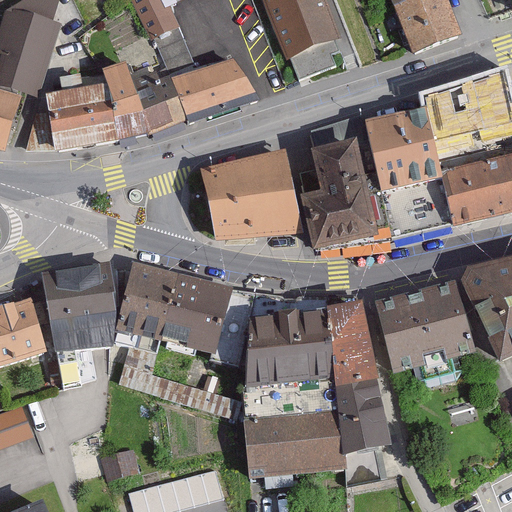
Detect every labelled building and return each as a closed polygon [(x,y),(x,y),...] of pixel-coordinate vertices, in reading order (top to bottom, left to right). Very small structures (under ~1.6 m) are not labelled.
[(156,40),(182,28),(177,16),(186,10),(203,3),(201,0),(128,0),(149,43),(156,40)] [(210,0),(203,3),(186,10),(196,35),(253,11),(248,0),(210,0)] [(271,0),(302,83),(340,69),(337,62),(335,56),(343,53),(323,0),(271,0)] [(395,0),(399,9),(423,0),(395,0)] [(423,0),(399,9),(415,54),(463,36),(448,0),(423,0)] [(0,66),(0,85),(38,97),(60,24),(16,12),(0,66)] [(200,73),(182,28),(156,40),(171,74),(173,80),(200,73)] [(171,74),(139,85),(130,62),(106,71),(109,87),(120,142),(189,122),(173,80),(171,74)] [(200,73),(173,80),(189,122),(227,109),(262,97),(239,62),(200,73)] [(429,111),(443,174),(511,158),(511,106),(505,78),(426,97),(429,111)] [(54,115),(61,154),(120,142),(109,87),(50,98),(54,115)] [(0,148),(5,150),(21,100),(0,92),(0,148)] [(380,184),(382,196),(446,182),(443,174),(429,111),(367,124),(380,184)] [(29,156),(61,154),(54,115),(41,116),(29,156)] [(318,253),(391,237),(382,196),(380,184),(371,186),(362,142),(316,152),(325,194),(306,198),(318,253)] [(217,239),(302,231),(285,154),(202,169),(217,239)] [(454,224),(511,212),(511,158),(443,174),(446,182),(454,224)] [(446,182),(382,196),(391,237),(454,224),(446,182)] [(467,285),(504,362),(511,358),(511,259),(470,269),(467,285)] [(121,335),(166,347),(184,279),(139,265),(121,335)] [(96,351),(116,350),(114,269),(43,276),(65,390),(98,379),(96,351)] [(184,279),(166,347),(250,368),(251,349),(285,348),(284,313),(184,279)] [(380,302),(399,374),(478,353),(459,281),(380,302)] [(0,361),(2,370),(48,357),(33,303),(0,313),(0,361)] [(335,310),(341,392),(382,384),(368,304),(335,310)] [(341,392),(335,310),(292,316),(284,313),(285,348),(251,349),(250,368),(251,418),(342,411),(341,392)] [(392,450),(382,384),(341,392),(342,411),(347,472),(349,489),(388,479),(383,452),(392,450)] [(252,478),(347,472),(342,411),(251,418),(252,478)] [(0,421),(0,451),(34,438),(24,412),(0,421)] [(217,471),(129,494),(133,511),(175,511),(225,499),(217,471)]
